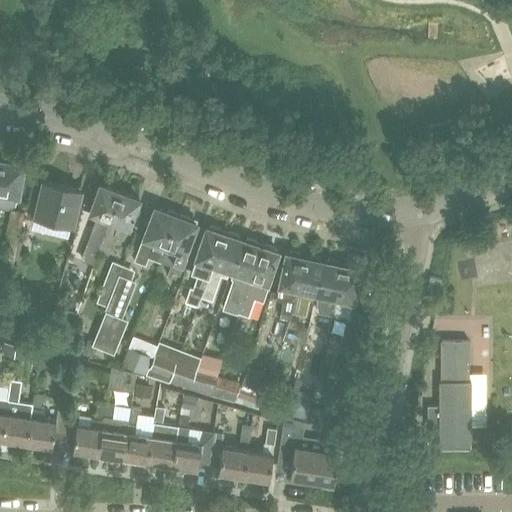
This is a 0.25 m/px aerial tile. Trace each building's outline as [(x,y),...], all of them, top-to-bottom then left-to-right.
[(16,205),(17,200),(24,164),(12,162),(12,159),(0,156),(0,207),(6,208),(16,205)] [(74,223),(82,189),(44,181),(36,214),(74,223)] [(92,263),(100,240),(109,218),(120,190),(100,183),(90,210),(97,213),(87,239),(80,259),(92,263)] [(139,198),(120,190),(109,218),(100,240),(103,241),(99,249),(109,253),(116,235),(124,238),(128,226),(129,226),(139,198)] [(167,245),(180,213),(169,209),(168,210),(155,205),(144,236),(135,258),(146,262),(148,256),(161,261),(167,245)] [(13,263),(23,212),(11,209),(0,260),(13,263)] [(190,216),(180,213),(167,245),(161,261),(171,264),(168,273),(172,274),(174,271),(180,273),(188,252),(186,252),(197,222),(189,218),(190,216)] [(212,262),(223,231),(220,230),(221,227),(211,224),(210,227),(207,226),(192,269),(199,272),(193,289),(189,287),(184,301),(197,305),(200,297),(210,269),(213,262),(212,262)] [(228,233),(223,231),(212,262),(213,262),(210,269),(200,297),(209,300),(218,275),(226,278),(229,268),(231,268),(242,238),(238,237),(239,234),(229,230),(228,233)] [(234,277),(225,301),(223,308),(237,313),(238,312),(250,276),(252,276),(263,245),(257,243),(258,240),(247,236),(246,240),(242,238),(231,268),(233,269),(231,276),(234,277)] [(254,297),(262,300),(267,281),(278,250),(276,250),(277,247),(266,243),(265,246),(263,245),(252,276),(250,276),(238,312),(247,315),(254,297)] [(289,253),(286,253),(276,299),(284,300),(281,316),(288,317),(294,294),(302,256),(299,255),(300,252),(290,250),(289,253)] [(309,257),(302,256),(294,294),(305,297),(315,299),(324,260),(320,259),(321,256),(310,254),(309,257)] [(328,261),(324,260),(315,299),(322,301),(320,310),(332,313),(336,296),(338,296),(345,264),(337,262),(338,260),(328,258),(328,261)] [(99,300),(110,303),(123,262),(113,259),(99,300)] [(134,266),(123,262),(110,303),(94,341),(92,347),(112,355),(113,355),(115,351),(116,351),(129,317),(123,315),(136,279),(131,276),(134,266)] [(340,345),(356,348),(364,313),(351,311),(361,267),(357,267),(358,264),(347,262),(346,264),(345,264),(338,296),(336,296),(332,313),(346,316),(340,345)] [(441,276),(429,276),(429,289),(441,289),(441,276)] [(8,292),(3,312),(12,314),(20,295),(8,292)] [(18,318),(28,321),(32,307),(21,304),(18,318)] [(66,347),(72,328),(49,322),(42,345),(58,349),(59,345),(66,347)] [(496,424),(471,424),(471,379),(469,379),(469,340),(441,339),(441,379),(439,379),(439,404),(427,405),(427,448),(470,448),(496,448),(496,424)] [(16,343),(13,358),(38,365),(41,351),(16,343)] [(151,358),(128,349),(123,364),(145,372),(151,358)] [(171,378),(177,361),(154,352),(148,370),(171,378)] [(177,361),(171,378),(188,387),(190,387),(196,369),(195,369),(177,361)] [(120,386),(133,388),(136,372),(119,368),(117,381),(121,382),(120,386)] [(196,369),(190,387),(211,394),(217,375),(196,369)] [(234,401),(258,408),(269,376),(260,372),(255,387),(240,382),(234,401)] [(240,380),(217,375),(211,394),(233,401),(240,380)] [(134,389),(150,392),(151,381),(135,379),(134,389)] [(291,389),(285,412),(306,418),(309,405),(312,393),(291,387),(291,389)] [(20,389),(9,388),(8,397),(2,438),(27,442),(31,416),(32,405),(18,403),(20,389)] [(346,391),(331,388),(327,407),(341,410),(346,391)] [(34,391),(32,405),(31,416),(27,442),(52,446),(54,431),(64,432),(68,410),(58,408),(56,420),(42,418),(44,407),(41,407),(42,392),(34,391)] [(261,408),(280,412),(284,395),(265,391),(261,408)] [(184,393),(181,407),(190,409),(194,410),(197,397),(184,393)] [(0,438),(2,438),(8,397),(0,396),(0,438)] [(70,397),(68,410),(64,432),(75,434),(72,449),(98,453),(106,402),(96,400),(92,426),(77,424),(78,411),(76,411),(78,398),(70,397)] [(122,457),(129,419),(112,416),(114,403),(106,402),(98,453),(122,457)] [(131,408),(129,419),(122,457),(147,461),(151,435),(137,433),(139,425),(137,425),(139,409),(131,408)] [(147,461),(172,465),(178,427),(164,424),(166,409),(156,408),(151,435),(147,461)] [(197,469),(198,464),(209,465),(210,455),(212,444),(187,441),(189,428),(187,428),(189,416),(180,414),(178,427),(172,465),(197,469)] [(293,450),(290,472),(289,475),(333,482),(335,468),(336,468),(338,450),(301,445),(305,420),(284,417),(280,448),(293,450)] [(242,422),(239,439),(249,440),(251,423),(242,422)] [(265,441),(274,443),(276,427),(267,426),(265,441)] [(219,472),(244,476),(247,450),(222,446),(224,434),(214,432),(212,444),(210,455),(221,456),(219,472)] [(261,452),(247,450),(244,476),(269,479),(273,454),(272,454),(261,452)]
